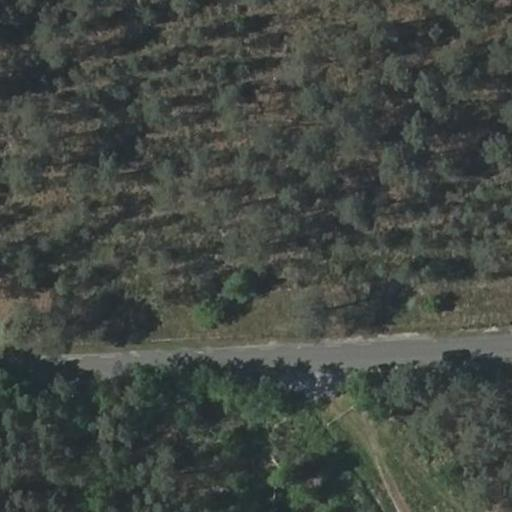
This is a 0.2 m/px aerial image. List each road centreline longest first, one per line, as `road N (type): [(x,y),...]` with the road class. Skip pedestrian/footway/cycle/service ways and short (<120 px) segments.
road 1 (tertiary): [(0,370),(511,344)]
road 2 (track): [(456,511),(336,399),(309,355)]
